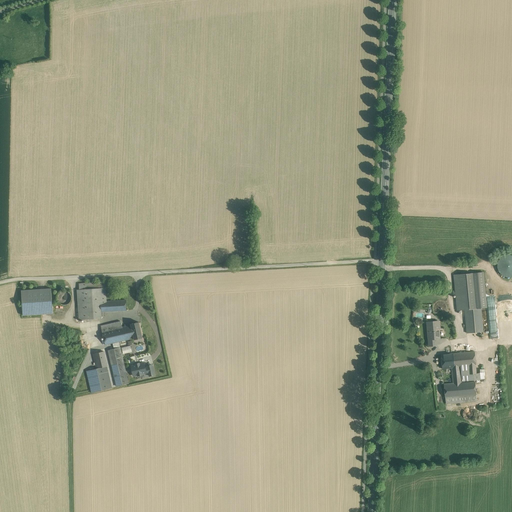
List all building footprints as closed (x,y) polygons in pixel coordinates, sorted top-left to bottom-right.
[(498,270),(499,273),(502,275),(504,276),(507,277),(511,277),(511,276),(511,255),(509,255),(506,255),(503,256),(500,258),(499,261),(497,264),(497,267),(498,270)] [(483,272),(472,273),(475,308),(481,308),(486,307),(483,272)] [(472,273),(454,275),(457,310),(465,309),(475,308),(472,273)] [(51,288),(21,290),(23,315),(53,313),(51,288)] [(99,288),(85,289),(87,319),(101,318),(101,316),(99,288)] [(126,300),(106,301),(106,288),(99,288),(101,316),(104,316),(103,312),(123,311),(123,312),(126,311),(126,310),(126,300)] [(79,290),(77,290),(79,323),(84,322),(84,320),(87,319),(85,289),(79,290)] [(71,301),(71,298),(71,295),(69,293),(67,291),(64,291),(61,291),(59,293),(58,295),(57,298),(58,301),(59,303),(62,305),(64,305),(67,304),(69,303),(71,301)] [(465,309),(467,333),(483,331),(481,308),(475,308),(465,309)] [(121,321),(101,326),(102,332),(122,327),(121,321)] [(428,339),(429,346),(436,345),(435,339),(440,339),(439,331),(438,331),(437,321),(428,322),(429,326),(427,327),(428,334),(430,333),(430,339),(428,339)] [(138,322),(130,324),(131,325),(124,327),(127,340),(134,338),(134,339),(142,338),(138,322)] [(102,332),(105,345),(113,343),(119,342),(127,340),(124,327),(122,327),(102,332)] [(128,383),(119,342),(113,343),(114,349),(108,350),(116,386),(128,383)] [(104,351),(93,354),(96,369),(107,366),(104,351)] [(475,352),(450,354),(452,368),(453,383),(464,382),(464,381),(485,379),(485,372),(477,373),(475,352)] [(450,354),(441,355),(442,368),(452,368),(450,354)] [(144,363),(139,364),(139,363),(136,364),(136,365),(131,366),(133,376),(137,375),(138,376),(142,375),(142,374),(149,372),(147,368),(145,368),(144,363)] [(96,369),(86,371),(91,393),(112,388),(107,366),(96,369)] [(444,384),(446,404),(477,401),(475,381),(464,382),(453,383),(444,384)]
